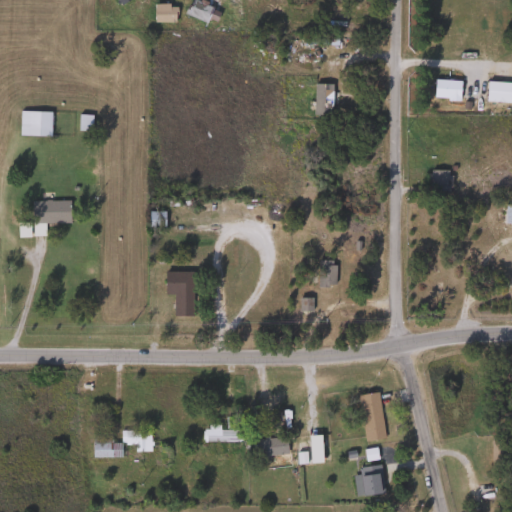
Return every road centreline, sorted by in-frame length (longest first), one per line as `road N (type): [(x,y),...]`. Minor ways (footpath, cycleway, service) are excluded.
road 1 (residential): [(439,511),(395,306),(397,0)]
road 2 (residential): [(0,353),(321,356),(511,328)]
